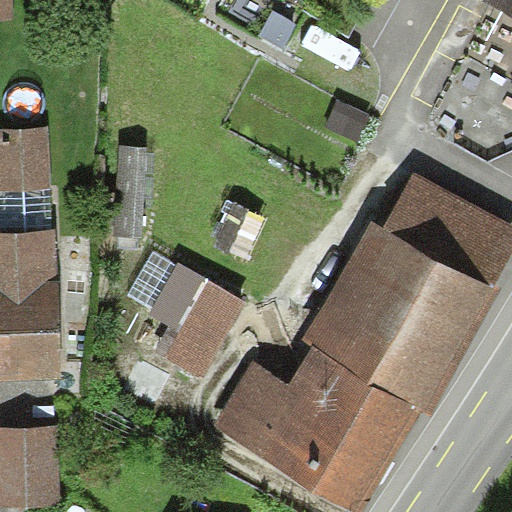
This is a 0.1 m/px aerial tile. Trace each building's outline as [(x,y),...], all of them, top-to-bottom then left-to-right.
[(13,0),(0,0),(0,20),(15,19),(13,0)] [(511,0),(490,0),(484,13),(511,27),(511,0)] [(50,130),(0,131),(0,191),(53,190),(50,130)] [(150,149),(121,148),(117,238),(146,239),(150,149)] [(312,356),(421,414),(431,419),(498,298),(492,294),(511,259),(511,232),(418,180),(385,239),(369,230),(302,350),(312,356)] [(0,385),(66,382),(59,235),(0,238),(0,385)] [(249,305),(180,266),(153,313),(185,332),(168,362),(204,383),(249,305)] [(421,414),(312,356),(292,392),(250,369),(212,438),(347,511),(365,511),(387,473),(421,414)] [(57,427),(0,429),(0,510),(61,508),(57,427)]
